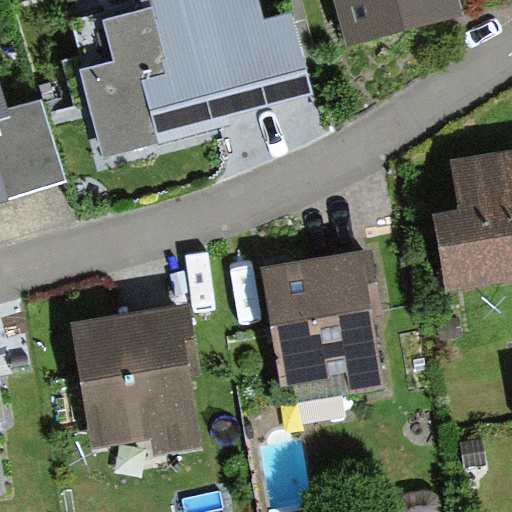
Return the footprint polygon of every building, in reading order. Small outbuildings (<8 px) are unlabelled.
[(82,72),(105,155),(160,141),(229,123),(226,113),(309,91),(289,14),(264,21),(258,0),(144,0),(147,9),(106,20),(117,63),(82,72)] [(334,0),(346,45),(467,15),(463,0),(334,0)] [(7,109),(0,88),(0,203),(69,181),(41,98),(7,109)] [(458,207),(435,211),(447,286),(511,275),(511,149),(450,159),(458,207)] [(374,249),(261,267),(284,407),(387,390),(375,317),(385,315),(374,249)] [(192,306),(74,325),(94,451),(155,442),(157,456),(205,449),(194,375),(203,374),(192,306)] [(0,421),(7,420),(0,379),(0,493),(11,491),(0,431),(0,421)]
